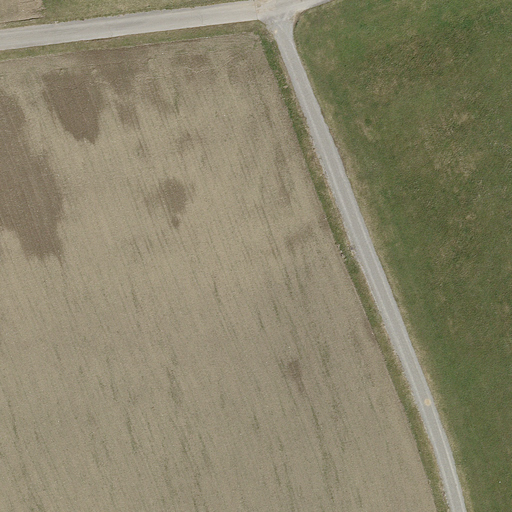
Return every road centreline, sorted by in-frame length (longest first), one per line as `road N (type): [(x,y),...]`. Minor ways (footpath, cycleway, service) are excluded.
road 1 (track): [(272,9),(442,444),(459,511)]
road 2 (track): [(0,40),(298,0)]
